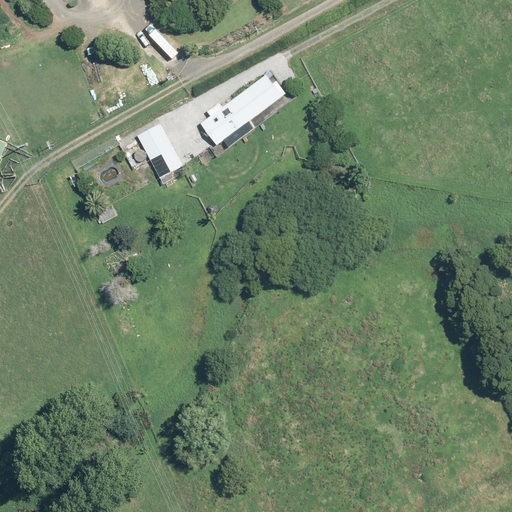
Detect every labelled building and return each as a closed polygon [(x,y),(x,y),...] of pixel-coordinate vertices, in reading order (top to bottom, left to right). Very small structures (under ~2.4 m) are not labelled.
[(101,71),(89,37),(80,40),(91,74),(101,71)] [(285,95),(269,74),(225,107),(221,103),(209,112),(213,116),(202,124),(218,145),(285,95)] [(112,95),(99,103),(105,112),(118,103),(112,95)] [(183,166),(161,125),(139,137),(165,184),(175,178),(172,172),(183,166)] [(85,183),(79,172),(70,177),(75,188),(85,183)] [(80,217),(73,203),(63,208),(70,222),(80,217)] [(117,215),(113,208),(99,216),(103,224),(117,215)]
